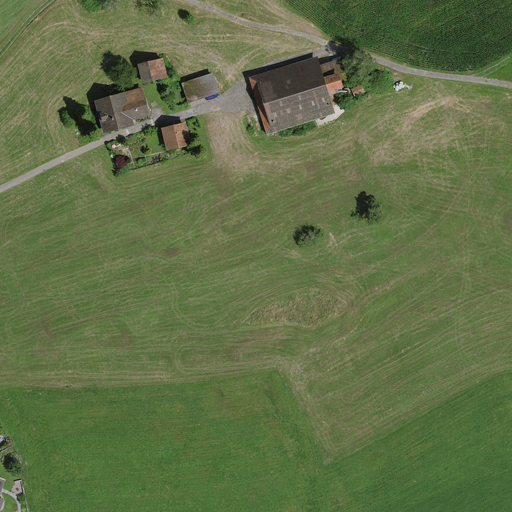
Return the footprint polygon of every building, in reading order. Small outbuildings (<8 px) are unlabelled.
[(351,101),(343,74),(327,79),(321,58),(258,76),(275,134),(337,115),(335,106),(351,101)] [(141,68),(145,87),(171,81),(166,62),(141,68)] [(192,104),(222,95),(216,76),(186,85),(192,104)] [(107,136),(152,120),(141,91),(96,107),(107,136)] [(193,149),(187,125),(164,130),(170,154),(193,149)]
